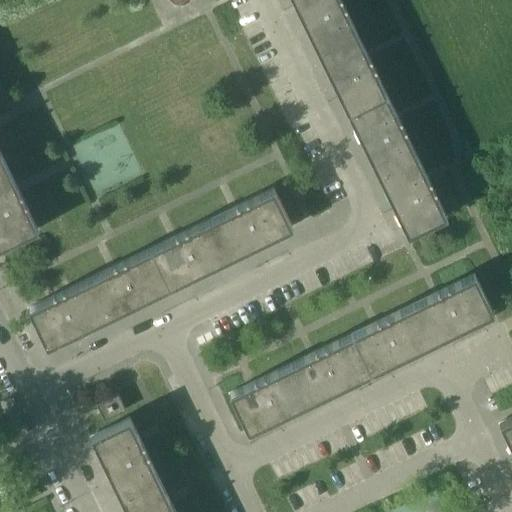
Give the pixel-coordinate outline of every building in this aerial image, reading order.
[(339,0),(292,0),(317,51),(336,42),(356,32),(339,0)] [(356,32),(336,42),(317,51),(347,112),(366,103),(385,93),(356,32)] [(385,93),(366,103),(347,112),(377,173),(395,164),(415,154),(385,93)] [(415,154),(395,164),(377,173),(407,234),(445,215),(415,154)] [(0,246),(36,229),(7,168),(0,171),(0,246)] [(291,226),(272,188),(211,218),(229,256),(291,226)] [(211,218),(175,235),(150,247),(169,286),(229,256),(211,218)] [(150,247),(114,265),(88,277),(107,316),(169,286),(150,247)] [(473,273),(436,292),(412,303),(431,341),(492,312),(473,273)] [(88,277),(53,294),(27,307),(46,345),(107,316),(88,277)] [(412,303),(376,321),(351,333),(361,353),(370,371),(431,341),(412,303)] [(370,371),(361,353),(351,333),(290,362),(309,401),(370,371)] [(290,362),(253,380),(228,392),(247,431),(309,401),(290,362)] [(95,403),(98,408),(103,420),(125,409),(117,392),(95,403)] [(511,415),(498,422),(511,449),(511,415)] [(158,478),(138,436),(128,417),(90,435),(120,497),(139,488),(158,478)] [(174,511),(158,478),(139,488),(120,497),(127,511),(174,511)] [(5,503),(8,511),(15,511),(18,511),(12,500),(5,503)]
